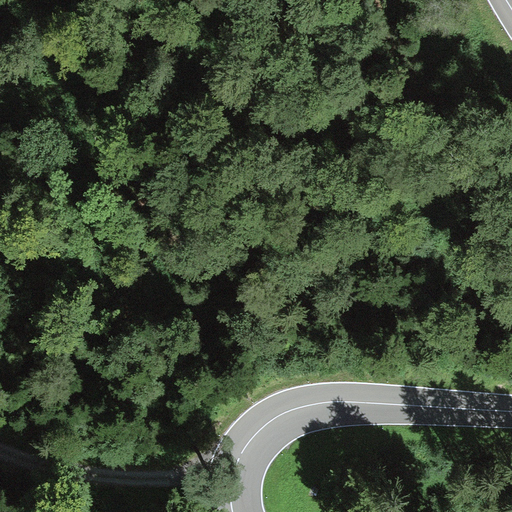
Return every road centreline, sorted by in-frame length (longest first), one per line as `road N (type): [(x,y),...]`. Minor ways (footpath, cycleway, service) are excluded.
road 1 (secondary): [(231,477),(263,426),(316,403),(511,411)]
road 2 (unclassified): [(0,453),(54,474),(117,483),(231,477)]
